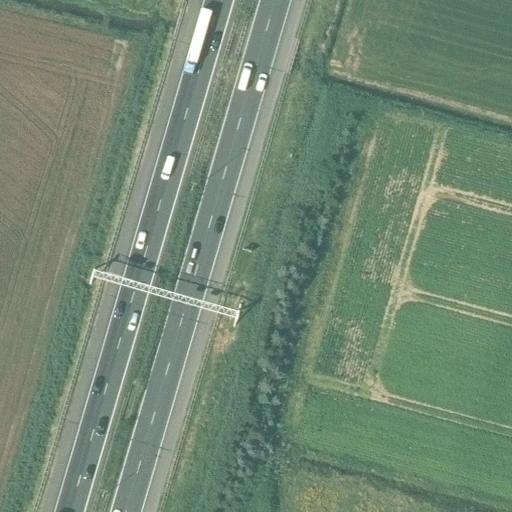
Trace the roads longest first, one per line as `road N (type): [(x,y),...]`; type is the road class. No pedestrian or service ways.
road 1 (motorway): [(126,511),(277,0)]
road 2 (motorway): [(212,0),(63,511)]
